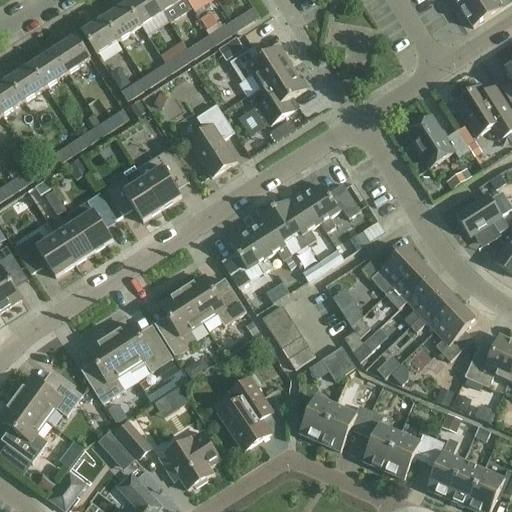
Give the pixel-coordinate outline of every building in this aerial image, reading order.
[(164,16),(153,0),(139,0),(127,8),(142,30),(164,16)] [(184,0),(153,0),(164,16),(186,2),(184,0)] [(453,0),(461,12),(480,0),(453,0)] [(500,0),(497,3),(495,0),(480,0),(461,12),(473,32),(503,13),(511,6),(511,4),(509,0),(500,0)] [(127,8),(106,22),(120,44),(142,30),(127,8)] [(187,10),(164,22),(171,35),(193,22),(187,10)] [(237,35),(254,25),(247,15),(231,25),(237,35)] [(83,36),(98,59),(120,44),(106,22),(83,36)] [(216,49),(231,39),(225,29),(209,39),(216,49)] [(76,40),(54,55),(68,77),(91,63),(76,40)] [(237,42),(219,54),(226,64),(244,53),(237,42)] [(187,53),(194,63),(210,53),(203,43),(187,53)] [(253,79),(261,92),(293,71),(279,50),(261,61),(254,51),(230,66),(243,86),(253,79)] [(32,69),(46,91),(68,77),(54,55),(32,69)] [(165,67),(172,77),(188,67),(182,57),(165,67)] [(32,69),(10,83),(25,105),(46,91),(32,69)] [(150,91),(166,81),(160,71),(144,81),(150,91)] [(307,93),(293,71),(261,92),(268,104),(258,110),(271,130),(295,115),(289,104),(307,93)] [(25,105),(10,83),(0,89),(0,115),(3,119),(25,105)] [(122,95),(128,105),(144,95),(138,85),(122,95)] [(511,114),(509,110),(499,116),(481,89),(455,106),(477,141),(503,124),(511,137),(511,136),(511,114)] [(205,135),(189,145),(212,182),(237,165),(224,144),(235,137),(217,109),(197,122),(205,135)] [(107,138),(123,127),(117,117),(101,128),(107,138)] [(458,134),(446,142),(432,120),(407,136),(430,172),(455,156),(459,162),(471,154),(458,134)] [(85,152),(101,141),(95,132),(79,142),(85,152)] [(63,166),(79,155),(73,146),(57,156),(63,166)] [(137,174),(144,183),(163,213),(182,201),(174,187),(185,180),(169,154),(137,174)] [(35,170),(41,180),(57,169),(51,160),(35,170)] [(143,225),(163,213),(144,183),(137,174),(134,169),(124,176),(127,180),(106,194),(123,220),(135,212),(143,225)] [(19,194),(35,183),(29,174),(13,184),(19,194)] [(52,192),(47,184),(47,183),(35,191),(41,199),(52,192)] [(0,192),(0,206),(13,198),(7,188),(0,192)] [(321,228),(327,237),(336,231),(330,222),(340,216),(340,215),(343,213),(349,223),(361,216),(345,190),(330,199),(323,189),(304,201),(321,228)] [(94,216),(75,227),(94,257),(114,244),(105,231),(117,224),(100,198),(87,206),(94,216)] [(488,200),(457,219),(471,241),(502,221),(488,200)] [(289,204),(283,208),(303,239),(302,240),(309,249),(317,244),(311,234),(321,228),(304,201),(291,209),(289,204)] [(283,247),(284,247),(294,241),(302,253),(309,249),(302,240),(303,239),(283,208),(265,219),(283,247)] [(0,233),(0,234),(21,225),(15,210),(0,216),(0,233)] [(382,225),(387,236),(403,229),(398,218),(382,225)] [(263,227),(250,235),(267,262),(268,262),(277,256),(283,265),(292,260),(284,247),(283,247),(265,219),(260,223),(263,227)] [(94,257),(75,227),(57,239),(76,269),(94,257)] [(238,258),(223,268),(240,293),(252,285),(245,276),(248,274),(258,268),(264,277),(274,271),(268,262),(267,262),(250,235),(231,247),(238,258)] [(56,281),(76,269),(57,239),(46,246),(40,236),(15,252),(32,279),(48,268),(56,281)] [(511,237),(494,264),(511,277),(511,237)] [(321,264),(334,256),(327,244),(314,252),(321,264)] [(0,317),(22,303),(11,286),(24,277),(7,251),(0,255),(0,317)] [(386,251),(362,273),(378,290),(386,298),(393,291),(420,266),(406,251),(395,261),(386,251)] [(338,255),(321,267),(326,275),(344,264),(338,255)] [(420,266),(393,291),(402,300),(394,307),(400,313),(407,306),(434,280),(420,266)] [(309,286),(326,275),(321,267),(304,278),(309,286)] [(415,314),(405,323),(412,329),(421,320),(448,295),(434,280),(407,306),(415,314)] [(205,281),(184,295),(204,327),(211,339),(225,330),(247,316),(230,289),(216,298),(205,281)] [(191,336),(204,327),(184,295),(162,309),(172,326),(159,335),(176,362),(198,347),(191,336)] [(421,320),(412,329),(418,336),(427,327),(435,335),(462,309),(448,295),(421,320)] [(462,309),(435,335),(443,343),(436,350),(450,366),(473,344),(465,335),(476,324),(462,309)] [(269,333),(290,320),(283,310),(263,323),(269,333)] [(358,311),(344,320),(352,331),(361,322),(363,320),(358,311)] [(296,330),(290,320),(269,333),(276,343),(296,330)] [(356,336),(345,343),(351,352),(371,333),(361,322),(352,331),(356,336)] [(132,328),(110,342),(131,374),(144,365),(151,377),(174,363),(157,336),(143,345),(132,328)] [(282,353),(302,340),(296,330),(276,343),(282,353)] [(309,350),(302,340),(282,353),(289,363),(309,350)] [(509,386),(511,378),(511,345),(500,340),(493,359),(478,352),(465,382),(489,392),(495,379),(509,386)] [(131,374),(110,342),(89,356),(99,373),(86,381),(103,408),(125,394),(118,382),(131,374)] [(369,342),(354,357),(361,367),(372,356),(371,355),(376,349),(369,342)] [(296,373),(316,361),(309,350),(289,363),(296,373)] [(356,372),(342,351),(332,358),(346,379),(356,372)] [(335,385),(346,379),(332,358),(322,364),(335,385)] [(383,368),(377,374),(385,383),(392,377),(383,368)] [(16,402),(47,425),(56,412),(67,421),(83,399),(58,380),(48,394),(32,381),(16,402)] [(220,418),(244,455),(271,437),(262,423),(274,416),(251,382),(230,397),(236,407),(220,418)] [(189,406),(179,391),(167,398),(177,414),(189,406)] [(135,420),(145,413),(136,400),(126,406),(135,420)] [(320,446),(336,409),(316,400),(299,437),(320,446)] [(47,425),(16,402),(1,423),(17,435),(7,448),(33,467),(49,446),(37,437),(47,425)] [(336,409),(320,446),(341,455),(351,433),(362,438),(372,415),(360,410),(356,418),(336,409)] [(372,415),(362,438),(373,443),(363,465),(384,474),(400,437),(381,429),(384,421),(372,415)] [(152,452),(129,427),(117,437),(140,463),(152,452)] [(491,436),(479,431),(475,441),(486,446),(491,436)] [(221,464),(203,436),(191,444),(191,443),(160,462),(174,484),(179,480),(188,494),(195,490),(196,492),(208,485),(206,482),(213,478),(209,471),(221,464)] [(414,461),(425,466),(436,443),(423,438),(420,446),(400,437),(384,474),(405,483),(414,461)] [(427,493),(448,502),(464,465),(453,460),(459,447),(449,443),(447,448),(436,443),(425,466),(436,471),(427,493)] [(484,474),(464,465),(448,502),(468,511),(484,474)] [(504,483),(484,474),(468,511),(469,511),(492,511),(498,498),(510,503),(511,498),(511,476),(507,475),(504,483)] [(57,487),(46,478),(38,489),(49,497),(57,487)] [(51,503),(62,511),(67,511),(85,489),(70,478),(51,503)] [(160,511),(161,510),(132,479),(119,491),(137,511),(160,511)]
